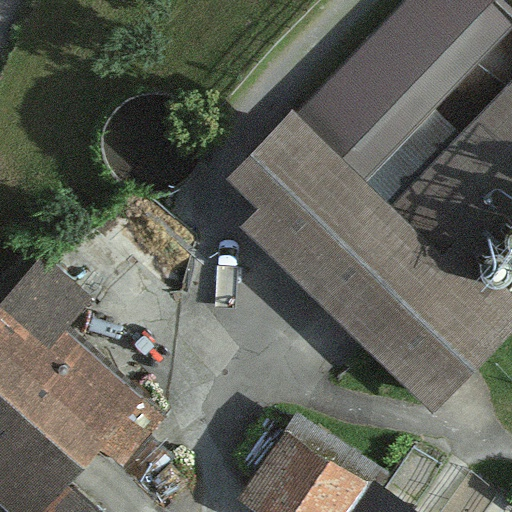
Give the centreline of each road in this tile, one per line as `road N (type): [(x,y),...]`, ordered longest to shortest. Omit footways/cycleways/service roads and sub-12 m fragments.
road 1 (track): [(230,378),(511,451)]
road 2 (track): [(233,511),(230,378),(154,280)]
